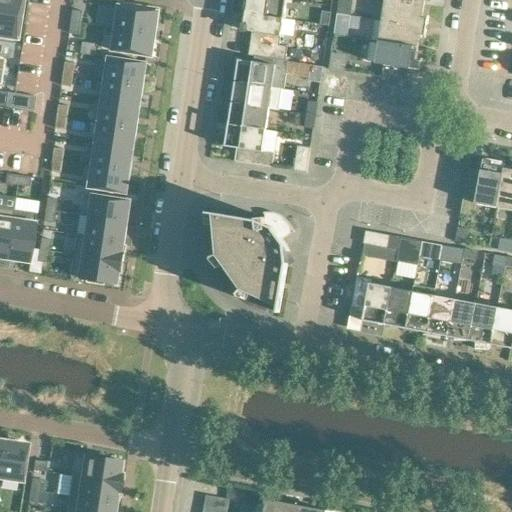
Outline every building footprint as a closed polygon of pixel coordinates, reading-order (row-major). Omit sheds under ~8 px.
[(0,0),(0,55),(12,57),(14,44),(18,21),(21,21),(23,5),(20,5),(20,0),(0,0)] [(247,0),(247,4),(246,11),(284,17),(286,0),(247,0)] [(350,0),(339,0),(337,14),(350,16),(353,0),(350,0)] [(423,18),(425,5),(389,0),(384,0),(382,21),(426,27),(427,18),(423,18)] [(119,6),(115,29),(155,35),(159,12),(143,10),(144,7),(127,4),(127,7),(119,6)] [(73,10),(71,22),(81,24),(83,12),(73,10)] [(279,46),(284,17),(246,11),(243,31),(254,33),(252,42),(257,43),(255,57),(285,61),(287,47),(279,46)] [(329,27),(331,13),(322,12),(320,25),(329,27)] [(350,16),(337,14),(334,35),(347,37),(350,16)] [(382,21),(378,42),(418,48),(420,35),(425,36),(426,27),(382,21)] [(71,22),(69,34),(79,35),(81,24),(71,22)] [(115,29),(112,51),(152,57),(155,35),(115,29)] [(416,61),(418,48),(378,42),(375,64),(384,65),(382,77),(406,81),(408,69),(419,71),(421,61),(416,61)] [(288,62),(285,61),(255,57),(254,62),(238,60),(237,67),(236,67),(236,77),(235,82),(272,88),(282,89),(284,89),(288,62)] [(109,58),(105,80),(143,86),(146,63),(109,58)] [(65,62),(63,74),(73,76),(75,64),(65,62)] [(312,79),(321,81),(323,68),(314,66),(312,79)] [(63,74),(62,86),(71,87),(73,76),(63,74)] [(105,80),(102,102),(139,107),(143,86),(105,80)] [(282,89),(272,88),(235,82),(234,88),(232,88),(232,98),(232,103),(269,109),(279,111),(282,89)] [(102,102),(99,123),(136,129),(139,107),(102,102)] [(307,115),(316,116),(318,103),(309,102),(307,115)] [(266,130),(269,109),(232,103),(231,109),(229,109),(229,119),(228,125),(266,130)] [(59,105),(57,117),(67,118),(69,106),(59,105)] [(305,128),(314,129),(316,116),(307,115),(305,128)] [(57,117),(55,129),(65,130),(67,118),(57,117)] [(99,123),(96,145),(133,150),(136,129),(99,123)] [(263,152),(266,130),(228,125),(225,147),(237,149),(235,162),(272,167),(272,166),(274,154),(263,152)] [(96,145),(92,166),(130,171),(133,150),(96,145)] [(298,146),(294,169),(294,171),(307,173),(311,148),(298,146)] [(54,148),(53,160),(62,161),(64,149),(54,148)] [(53,160),(51,172),(61,173),(62,161),(53,160)] [(476,204),(497,208),(504,169),(491,166),(492,162),(483,160),(481,172),(469,169),(461,214),(474,217),(476,204)] [(92,166),(89,188),(126,194),(130,171),(92,166)] [(511,170),(504,169),(497,208),(511,210),(511,170)] [(6,174),(5,184),(17,186),(18,176),(6,174)] [(18,176),(17,186),(28,188),(30,178),(18,176)] [(93,195),(90,217),(127,222),(130,201),(93,195)] [(456,201),(440,197),(433,225),(449,229),(456,201)] [(47,198),(45,210),(55,211),(57,199),(47,198)] [(0,208),(0,258),(6,259),(11,220),(13,210),(0,208)] [(11,220),(6,259),(28,263),(34,223),(35,214),(13,210),(11,220)] [(45,210),(43,222),(53,223),(55,211),(45,210)] [(265,218),(256,219),(256,221),(208,212),(208,214),(214,215),(218,256),(242,289),(269,302),(279,306),(278,313),(280,313),(284,290),(285,284),(287,268),(288,264),(287,264),(281,255),(288,250),(289,252),(290,251),(290,250),(282,240),(293,232),(294,233),(295,232),(287,221),(285,219),(283,217),(281,216),(279,215),(276,214),(273,213),(270,213),(268,213),(264,213),(264,214),(265,214),(265,216),(265,218)] [(80,215),(77,235),(124,242),(127,222),(90,217),(80,215)] [(458,228),(455,242),(465,244),(467,230),(458,228)] [(399,251),(401,238),(366,231),(364,244),(399,251)] [(77,235),(74,256),(123,263),(125,252),(123,252),(124,242),(77,235)] [(41,238),(39,250),(49,252),(51,240),(41,238)] [(422,242),(401,238),(399,251),(397,261),(418,265),(421,250),(422,242)] [(511,242),(500,240),(498,250),(510,252),(511,242)] [(435,244),(422,242),(421,250),(434,253),(435,244)] [(450,256),(463,258),(465,250),(452,247),(450,256)] [(39,250),(37,262),(47,264),(49,252),(39,250)] [(478,252),(465,250),(463,258),(476,261),(478,252)] [(492,265),(505,267),(507,258),(494,255),(492,265)] [(74,256),(71,277),(88,279),(88,282),(104,285),(105,282),(118,284),(119,272),(122,272),(123,263),(74,256)] [(363,321),(385,325),(392,288),(372,284),(373,280),(357,277),(352,306),(365,308),(363,321)] [(413,292),(406,329),(412,330),(412,332),(422,332),(427,333),(434,296),(436,290),(414,286),(413,292)] [(413,292),(392,288),(385,325),(391,326),(391,328),(400,328),(406,329),(413,292)] [(443,336),(448,337),(455,300),(434,296),(427,333),(433,334),(433,336),(443,336)] [(476,304),(455,300),(448,337),(454,338),(454,340),(464,340),(470,341),(476,304)] [(498,308),(476,304),(470,341),(475,342),(475,349),(487,350),(490,350),(491,345),(498,308)] [(507,348),(511,348),(511,310),(498,308),(491,345),(497,346),(497,348),(507,348)] [(5,441),(0,473),(0,479),(22,482),(27,445),(5,441)] [(92,458),(74,455),(71,477),(120,484),(122,474),(119,474),(121,462),(108,460),(108,457),(92,454),(92,458)] [(33,471),(45,472),(46,463),(34,461),(33,471)] [(71,477),(68,497),(115,504),(116,494),(119,494),(120,484),(71,477)] [(32,479),(30,491),(40,492),(42,480),(32,479)] [(235,491),(232,495),(233,500),(236,503),(241,503),(245,499),(244,494),(240,490),(235,491)] [(38,504),(40,492),(30,491),(28,503),(38,504)] [(113,511),(115,504),(68,497),(65,511),(113,511)] [(267,500),(264,511),(295,511),(297,505),(267,500)]
